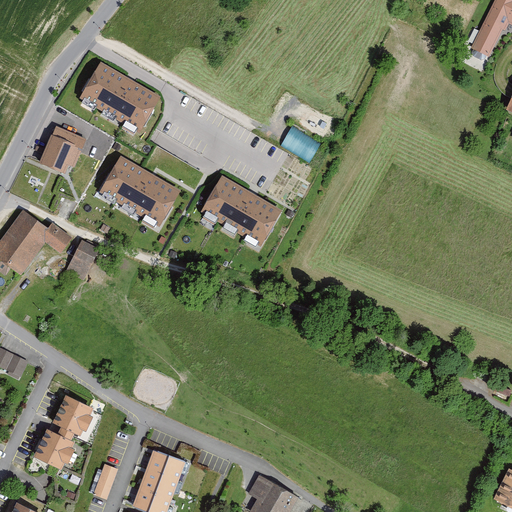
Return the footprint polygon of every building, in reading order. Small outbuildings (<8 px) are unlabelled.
[(511,0),(495,0),(471,49),(489,58),(503,31),(506,32),(509,25),(511,26),(511,0)] [(162,99),(101,63),(79,101),(139,137),(162,99)] [(302,121),(317,130),(324,118),(310,109),(302,121)] [(311,161),(322,142),(292,125),(282,144),(311,161)] [(83,151),(51,138),(39,167),(65,178),(69,168),(75,171),(83,151)] [(180,195),(120,162),(101,195),(161,228),(180,195)] [(280,213),(222,180),(202,215),(260,248),(280,213)] [(48,231),(23,212),(0,243),(0,262),(21,278),(45,245),(60,257),(72,241),(52,226),(48,231)] [(100,251),(82,242),(66,273),(84,282),(100,251)] [(29,359),(2,347),(0,349),(0,367),(21,377),(29,359)] [(94,405),(66,391),(53,418),(61,422),(57,430),(47,425),(34,452),(62,466),(75,438),(71,436),(75,429),(81,432),(94,405)] [(166,511),(187,458),(153,446),(149,458),(134,497),(132,503),(156,511),(166,511)] [(119,467),(106,462),(94,493),(107,498),(119,467)] [(511,465),(496,496),(511,504),(511,465)] [(288,511),(298,494),(259,473),(249,492),(257,496),(250,510),(254,511),(288,511)] [(44,511),(17,499),(10,511),(44,511)]
